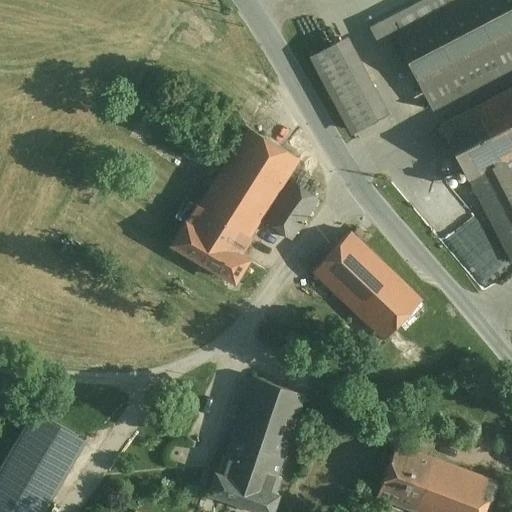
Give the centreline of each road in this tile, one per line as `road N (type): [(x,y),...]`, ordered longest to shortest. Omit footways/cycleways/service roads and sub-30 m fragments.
road 1 (unclassified): [(0,367),(113,382),(203,361),(272,304),(350,175)]
road 2 (tertiary): [(350,175),(511,365)]
road 3 (tertiary): [(243,0),(350,175)]
